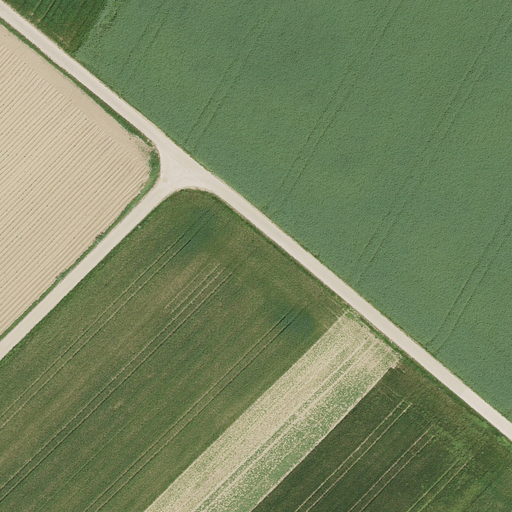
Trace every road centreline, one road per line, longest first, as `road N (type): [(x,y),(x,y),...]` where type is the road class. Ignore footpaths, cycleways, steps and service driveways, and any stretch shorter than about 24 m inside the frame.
road 1 (track): [(0,353),(186,170),(511,432)]
road 2 (track): [(0,17),(186,170)]
